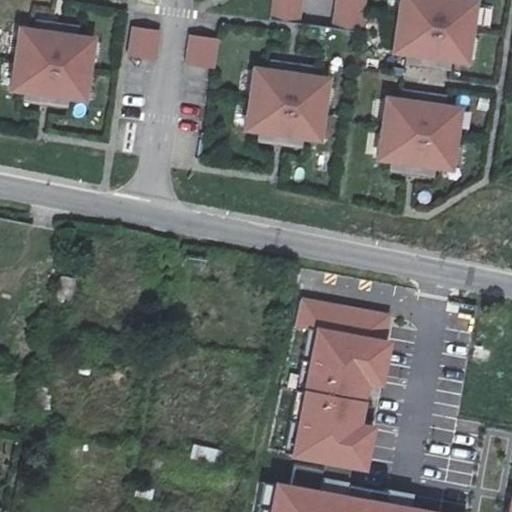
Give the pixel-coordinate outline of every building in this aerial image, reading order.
[(301,0),(273,0),(272,16),(299,20),(301,0)] [(365,0),(337,0),(334,25),(361,29),(365,0)] [(400,0),(393,47),(421,52),(419,63),(436,65),(437,54),(465,58),(473,0),(400,0)] [(48,27),(20,22),(11,82),(39,86),(37,97),(53,100),(55,89),(83,93),(92,33),(64,29),(66,18),(49,15),(48,27)] [(160,26),(133,22),(129,51),(156,55),(160,26)] [(217,34),(190,30),(186,59),(213,63),(217,34)] [(281,68),(254,64),(245,124),(273,128),(271,139),(288,141),(289,130),(317,135),(326,74),(298,70),(299,59),(283,57),(281,68)] [(413,99),(386,94),(377,154),(404,158),(403,169),(419,171),(421,160),(449,164),(458,105),(430,101),(432,90),(415,87),(413,99)] [(384,388),(392,341),(318,327),(291,459),(368,474),(377,427),(363,424),(370,386),(384,388)] [(464,397),(481,401),(477,414),(511,422),(511,390),(468,380),(464,397)] [(216,465),(220,451),(194,444),(190,458),(216,465)] [(429,511),(275,484),(268,511),(429,511)]
